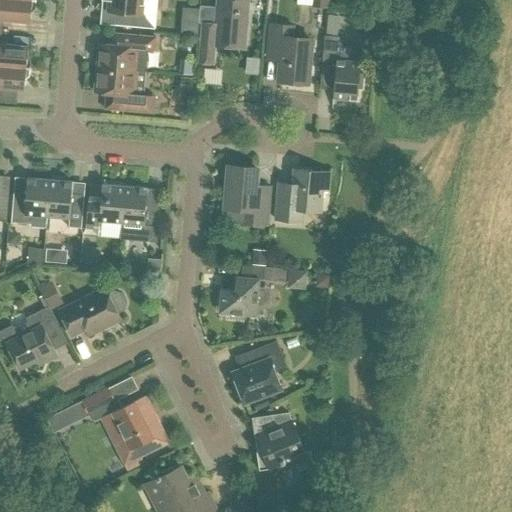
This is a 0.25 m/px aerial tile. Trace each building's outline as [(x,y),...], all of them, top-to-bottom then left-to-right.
[(35,9),(35,1),(25,0),(0,0),(0,31),(1,32),(3,20),(29,22),(30,14),(35,9)] [(106,0),(105,11),(114,12),(113,25),(153,29),(155,29),(157,0),(106,0)] [(243,48),(246,0),(216,0),(214,24),(201,23),(198,63),(212,64),(213,46),(243,48)] [(312,0),(312,7),(328,8),(328,0),(312,0)] [(196,21),(179,20),(178,32),(195,34),(196,21)] [(307,82),(310,41),(290,39),(291,26),(267,24),(265,48),(279,49),(277,79),(307,82)] [(0,44),(1,32),(0,31),(0,65),(30,69),(30,61),(26,56),(27,46),(0,44)] [(97,44),(95,68),(135,71),(137,49),(154,51),(156,37),(128,35),(110,33),(109,45),(97,44)] [(324,35),(323,51),(336,53),(335,60),(332,89),(332,98),(356,100),(357,89),(362,89),(364,73),(358,73),(359,62),(360,47),(344,46),(339,41),(339,36),(337,36),(325,35),(324,35)] [(29,76),(30,69),(0,65),(0,88),(23,90),(24,80),(29,76)] [(144,96),(146,72),(135,71),(95,68),(93,92),(105,93),(103,109),(152,113),(154,97),(144,96)] [(266,225),(268,203),(254,201),(256,170),(226,167),(223,207),(243,209),(242,223),(266,225)] [(327,191),(328,172),(292,169),(291,183),(277,182),(273,221),(302,223),(304,210),(319,212),(321,190),(327,191)] [(13,200),(11,222),(30,224),(30,227),(46,228),(46,221),(47,217),(45,217),(49,180),(26,178),(24,201),(13,200)] [(49,180),(45,217),(47,217),(68,218),(68,228),(81,229),(83,206),(69,205),(71,182),(49,180)] [(120,223),(123,187),(101,185),(100,195),(88,195),(87,207),(86,230),(98,230),(99,221),(120,223)] [(123,187),(120,223),(156,226),(157,213),(144,212),(146,189),(123,187)] [(0,222),(6,223),(8,197),(0,196),(0,222)] [(254,250),(253,264),(265,265),(267,251),(254,250)] [(269,258),(268,266),(278,267),(279,259),(269,258)] [(288,281),(306,283),(307,271),(289,269),(288,281)] [(245,319),(245,315),(255,316),(255,308),(257,287),(258,279),(241,277),(234,277),(233,290),(229,290),(220,289),(218,313),(229,314),(229,318),(245,319)] [(50,310),(63,303),(52,280),(40,287),(50,310)] [(106,293),(104,289),(58,311),(70,335),(84,328),(87,334),(119,319),(116,314),(125,310),(127,302),(122,292),(114,290),(106,293)] [(59,327),(48,307),(25,318),(27,322),(16,327),(11,326),(0,331),(0,345),(3,347),(6,346),(18,369),(53,351),(45,335),(59,327)] [(256,364),(239,370),(231,373),(242,403),(280,389),(273,372),(287,367),(277,341),(251,351),(256,364)] [(168,443),(147,402),(145,396),(134,402),(123,407),(119,399),(115,401),(109,388),(81,402),(88,417),(89,419),(96,421),(101,418),(123,465),(124,465),(127,471),(144,462),(141,456),(168,443)] [(303,453),(286,413),(272,415),(269,430),(255,437),(260,449),(256,450),(259,471),(268,469),(281,467),(281,464),(292,459),(297,472),(311,466),(309,452),(303,453)] [(174,470),(172,467),(158,473),(160,477),(144,485),(157,511),(217,511),(208,493),(205,494),(196,477),(187,482),(180,467),(174,470)] [(234,511),(252,511),(244,495),(230,503),(234,511)]
